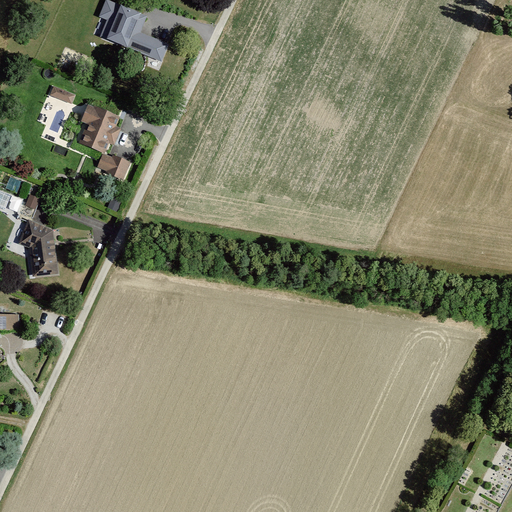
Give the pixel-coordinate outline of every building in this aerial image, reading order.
[(141,33),(148,14),(108,0),(105,0),(100,17),(107,19),(100,38),(164,60),(170,43),(141,33)] [(74,102),(76,92),(53,86),(50,97),(74,102)] [(89,126),(81,145),(105,155),(109,146),(115,148),(122,130),(116,128),(120,119),(89,106),(81,123),(89,126)] [(130,165),(114,158),(112,162),(103,158),(97,171),(123,182),(130,165)] [(53,233),(29,224),(19,246),(30,250),(33,278),(58,276),(53,233)] [(0,331),(18,331),(17,317),(0,316),(0,331)]
